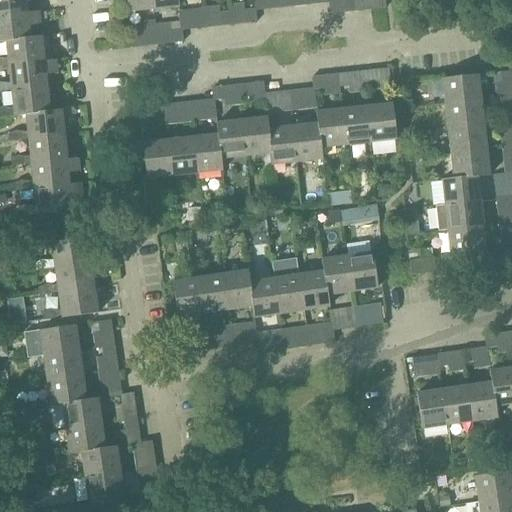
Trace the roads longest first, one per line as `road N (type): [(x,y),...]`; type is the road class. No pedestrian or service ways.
road 1 (residential): [(155,375),(228,365),(265,371),(351,355),(392,337)]
road 2 (residential): [(392,42),(341,22),(210,36),(163,63)]
road 3 (residential): [(163,63),(211,76),(345,62),(392,42)]
road 4 (residential): [(155,375),(137,378),(119,243)]
road 5 (residential): [(392,337),(407,466)]
road 6 (residential): [(392,337),(511,298)]
road 7 (residential): [(392,42),(511,29)]
